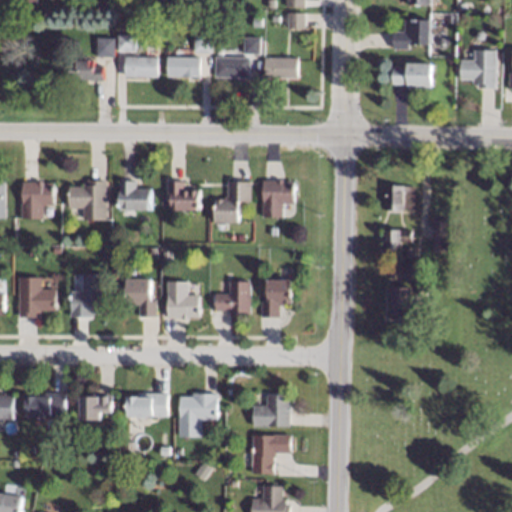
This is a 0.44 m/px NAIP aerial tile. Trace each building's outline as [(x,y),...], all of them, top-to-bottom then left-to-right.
[(298,13),(304,13),(304,28),(288,28),(288,12),(298,13)] [(431,44),(429,44),(410,43),(410,49),(393,49),(393,47),(393,33),(393,31),(404,31),(404,18),(430,18),(431,18),(431,44)] [(487,34),(485,39),(480,40),(477,36),(478,32),(483,30),(487,34)] [(214,34),(213,52),(212,52),(198,51),(195,51),(196,34),(214,34)] [(136,36),(136,51),(127,51),(118,51),(118,35),(136,35),(136,36)] [(115,57),(114,57),(98,56),(97,56),(97,37),(116,38),(115,57)] [(261,37),(261,54),(260,54),(249,54),(245,53),(245,37),(261,37)] [(497,87),(494,87),(480,87),(479,87),(479,84),(474,83),(474,80),(461,80),(461,59),(475,60),(475,50),(498,50),(497,87)] [(159,59),(158,77),(129,76),(126,76),(126,56),(127,56),(159,57),(159,59)] [(201,76),(201,77),(168,76),(169,56),(198,56),(202,57),(201,76)] [(86,59),(95,59),(95,66),(97,66),(104,65),(105,80),(96,81),(94,81),(94,79),(71,80),(70,60),(81,60),(81,57),(86,57),(86,59)] [(251,77),(250,77),(241,77),(216,76),(217,57),(241,57),(249,57),(251,58),(251,77)] [(299,60),(298,77),(265,77),(266,59),(266,57),(299,58),(299,60)] [(431,84),(431,89),(407,88),(407,84),(393,84),(393,72),(393,66),(408,67),(408,63),(431,64),(431,84)] [(105,181),(106,219),(82,220),(82,219),(82,208),(69,208),(68,186),(82,186),(82,183),(87,183),(87,179),(89,179),(104,179),(105,179),(105,181)] [(284,181),(295,181),(294,201),(294,203),(283,203),(283,217),(281,217),(262,216),(263,180),(264,180),(277,180),(277,179),(283,179),(284,179),(284,181)] [(42,183),(54,183),(54,203),(54,205),(43,205),(43,219),(21,218),(21,203),(22,203),(22,181),(36,182),(36,181),(42,181),(42,183)] [(135,188),(151,188),(150,211),(118,210),(119,181),(122,181),(133,181),(135,181),(135,188)] [(183,188),(199,189),(199,211),(171,211),(171,197),(167,196),(167,181),(170,181),(183,181),(184,181),(183,188)] [(231,182),(238,182),(248,182),(251,182),(250,201),(240,201),(239,220),(239,223),(237,223),(215,222),(215,221),(216,199),(224,199),(224,197),(227,197),(227,182),(231,182)] [(414,186),(413,209),(401,209),(401,213),(388,212),(388,209),(385,209),(384,209),(385,185),(414,186)] [(455,239),(455,251),(434,251),(434,238),(434,228),(434,220),(455,220),(455,239)] [(412,230),(412,242),(401,242),(401,248),(384,248),(385,229),(412,230)] [(171,260),(163,260),(163,252),(171,252),(171,260)] [(413,263),(413,270),(413,281),(396,281),(397,262),(413,263)] [(104,294),(103,294),(103,314),(93,314),(93,317),(85,317),(71,317),(69,317),(69,312),(71,312),(71,291),(82,291),(82,274),(104,274),(104,294)] [(41,289),(56,289),(56,310),(41,310),(41,314),(36,314),(36,317),(34,317),(18,317),(18,303),(18,277),(41,277),(41,289)] [(151,300),(156,300),(156,316),(141,316),(138,316),(138,304),(126,304),(126,279),(151,279),(151,300)] [(291,282),(291,304),(283,304),(283,305),(279,305),(279,317),(278,317),(263,316),(260,316),(260,302),(260,301),(266,301),(266,279),(291,279),(291,282)] [(187,295),(199,295),(199,309),(199,317),(188,317),(188,319),(183,318),(181,318),(181,317),(167,317),(167,316),(167,297),(166,297),(167,281),(187,281),(187,295)] [(250,314),(243,314),(243,317),(235,317),(229,317),(228,317),(228,310),(216,310),(215,310),(215,309),(215,293),(229,294),(229,281),(236,281),(250,281),(250,314)] [(426,282),(426,288),(425,294),(416,294),(417,281),(426,282)] [(411,287),(411,302),(410,317),(390,316),(391,286),(411,287)] [(65,397),(65,416),(25,416),(26,396),(36,396),(36,392),(52,392),(65,392),(65,397)] [(5,395),(14,395),(14,419),(0,419),(0,393),(5,393),(5,395)] [(96,395),(98,395),(111,395),(112,395),(112,412),(100,412),(100,419),(80,419),(80,397),(90,397),(90,393),(96,393),(96,395)] [(166,417),(127,416),(127,397),(137,397),(137,393),(152,393),(166,393),(167,393),(166,417)] [(216,396),(216,411),(217,411),(217,415),(216,415),(216,419),(201,419),(201,437),(178,436),(178,417),(178,416),(179,416),(179,396),(192,396),(192,393),(202,393),(216,393),(216,396)] [(288,395),(288,406),(290,406),(290,411),(289,411),(289,412),(288,424),(288,426),(268,425),(268,427),(252,426),(252,405),(266,405),(266,394),(288,395)] [(291,453),(289,453),(275,452),(275,457),(273,457),(273,461),(273,474),(251,473),(251,435),(273,435),(291,435),(291,453)] [(211,469),(203,480),(194,474),(202,462),(211,469)] [(264,486),(282,486),(281,499),(285,499),(285,504),(288,504),(288,505),(288,511),(250,511),(251,498),(261,498),(262,486),(264,486)] [(0,511),(0,492),(22,496),(21,509),(22,509),(21,510),(21,511),(0,511)]
